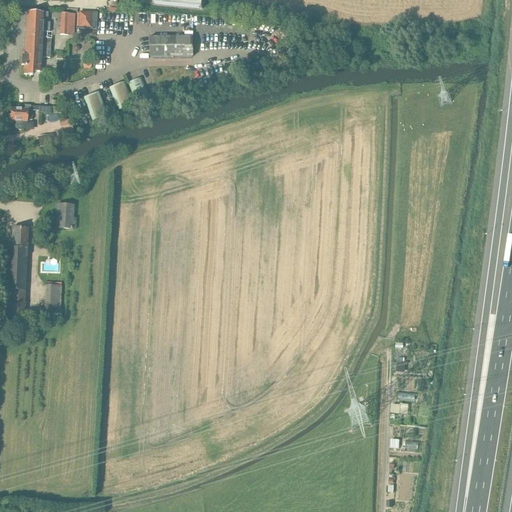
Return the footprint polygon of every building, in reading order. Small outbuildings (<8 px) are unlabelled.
[(152,0),(153,4),(154,4),(201,9),(202,9),(203,0),(152,0)] [(26,34),(46,35),(46,33),(49,33),(50,23),(47,23),(48,13),(27,11),(26,34)] [(90,27),(90,14),(80,13),(79,26),(90,27)] [(60,35),(67,35),(74,36),(75,15),(68,14),(61,14),(60,35)] [(26,34),(24,57),(40,58),(49,58),(51,39),(46,38),(46,35),(26,34)] [(193,37),(150,37),(150,58),(193,58),(193,37)] [(40,58),(24,57),(22,56),(21,65),(24,66),(23,75),(32,75),(32,71),(39,72),(40,58)] [(142,78),(131,82),(140,104),(151,99),(142,78)] [(124,83),(109,88),(118,111),(133,106),(124,83)] [(99,92),(84,98),(92,121),(107,116),(99,92)] [(27,120),(30,120),(32,120),(32,116),(30,115),(31,106),(24,106),(23,109),(10,108),(10,121),(16,121),(15,127),(18,130),(23,130),(25,128),(26,122),(27,122),(27,120)] [(71,121),(59,122),(61,135),(73,133),(71,121)] [(48,146),(46,135),(38,136),(40,147),(48,146)] [(57,205),(56,229),(75,230),(75,219),(73,219),(73,206),(57,205)] [(6,335),(11,336),(11,342),(24,343),(24,336),(22,336),(28,230),(12,229),(11,248),(3,248),(0,291),(4,291),(3,316),(8,317),(6,335)] [(60,342),(59,319),(61,287),(46,286),(44,318),(54,318),(54,320),(44,320),(44,328),(55,327),(55,342),(60,342)]
